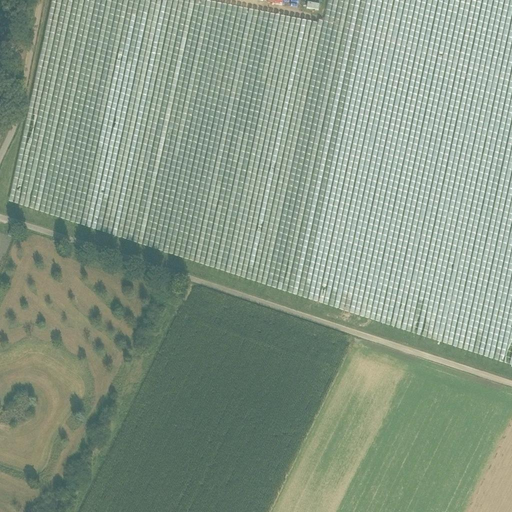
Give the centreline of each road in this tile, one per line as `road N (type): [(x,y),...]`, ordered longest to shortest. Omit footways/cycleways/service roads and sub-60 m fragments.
road 1 (track): [(0,218),(511,383)]
road 2 (track): [(0,157),(15,124),(39,0)]
